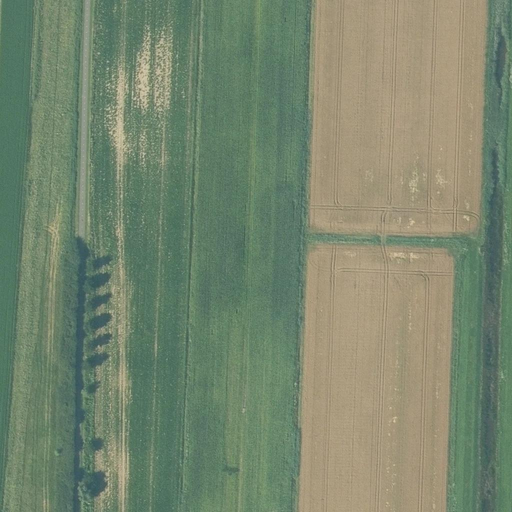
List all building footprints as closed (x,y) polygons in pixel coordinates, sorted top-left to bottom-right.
[(202,415),(201,443),(208,443),(208,436),(213,436),(214,416),(202,415)] [(214,416),(213,436),(218,436),(217,444),(223,444),(225,416),(214,416)] [(225,416),(223,444),(229,444),(230,436),(235,437),(235,417),(225,416)] [(235,417),(235,437),(239,437),(239,445),(245,445),(246,417),(235,417)] [(246,417),(245,445),(252,445),(252,437),(257,438),(257,418),(246,417)] [(250,492),(249,504),(263,504),(264,493),(250,492)] [(264,493),(263,504),(278,505),(278,493),(264,493)]
